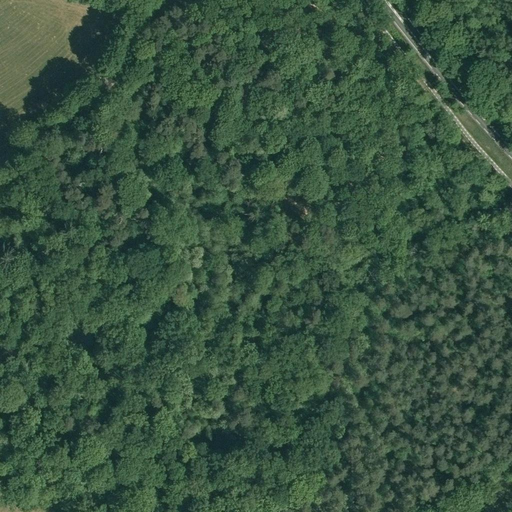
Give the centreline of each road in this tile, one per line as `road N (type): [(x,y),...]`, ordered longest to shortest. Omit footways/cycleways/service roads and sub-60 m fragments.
road 1 (tertiary): [(0,163),(92,101),(165,0)]
road 2 (secondary): [(511,151),(383,0)]
